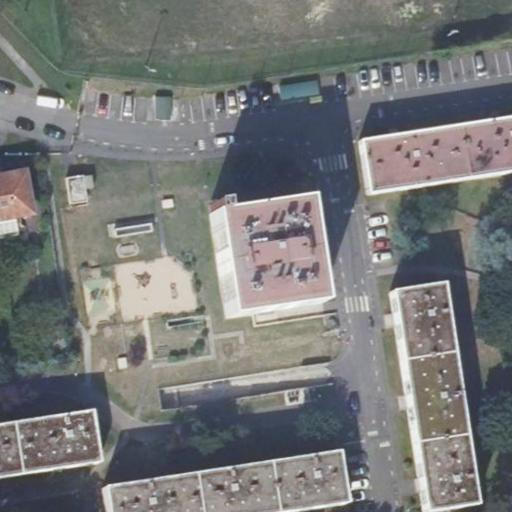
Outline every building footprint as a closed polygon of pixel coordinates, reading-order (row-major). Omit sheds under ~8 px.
[(316,81),(281,86),(282,100),(318,96),(316,81)] [(368,196),(511,174),(511,120),(402,137),(359,144),(368,196)] [(64,176),(68,202),(85,199),(82,174),(64,176)] [(0,179),(0,233),(13,231),(11,221),(33,218),(24,176),(0,179)] [(218,203),(207,204),(225,317),(281,309),(321,302),(306,200),(220,213),(218,203)] [(119,227),(121,235),(151,231),(150,223),(119,227)] [(420,494),(423,511),(428,511),(475,505),(441,284),(389,292),(396,339),(409,422),(420,494)] [(66,350),(62,324),(39,328),(43,354),(66,350)] [(0,477),(58,469),(99,463),(90,412),(0,425),(0,477)] [(290,511),(317,508),(345,503),(337,452),(102,488),(105,511),(290,511)]
